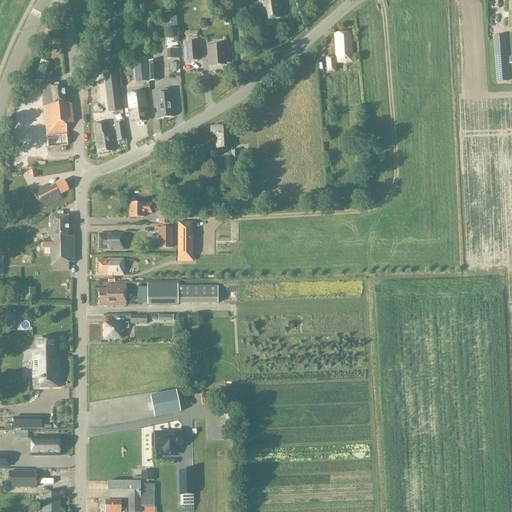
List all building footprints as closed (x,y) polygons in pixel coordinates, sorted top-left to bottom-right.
[(263,12),(265,21),(280,18),(279,10),(280,10),(278,0),(259,0),(262,12),(263,12)] [(335,34),(336,63),(352,62),(350,33),(335,34)] [(508,81),(504,36),(493,36),(497,82),(508,81)] [(197,43),(186,44),(187,62),(198,61),(197,43)] [(207,48),(209,67),(226,66),(225,46),(207,48)] [(178,59),(178,48),(167,49),(167,60),(178,59)] [(335,58),(325,58),(327,72),(328,73),(334,73),(334,71),(336,71),(335,58)] [(148,61),(149,82),(158,81),(157,61),(148,61)] [(146,64),(135,65),(135,74),(147,73),(146,64)] [(116,76),(103,77),(107,112),(120,111),(116,76)] [(73,123),(71,105),(64,103),(62,84),(41,87),(49,148),(68,146),(66,124),(73,123)] [(142,108),(145,108),(143,91),(125,94),(130,125),(133,124),(135,134),(142,133),(141,123),(144,123),(142,108)] [(174,118),(171,91),(155,93),(158,119),(174,118)] [(91,121),(103,120),(102,112),(90,112),(91,121)] [(94,125),(98,153),(114,151),(112,135),(110,135),(108,132),(107,123),(94,125)] [(125,140),(122,124),(114,125),(117,141),(125,140)] [(231,148),(230,126),(211,127),(211,136),(216,136),(217,149),(231,148)] [(16,145),(15,158),(24,158),(25,145),(16,145)] [(238,159),(238,151),(230,152),(231,164),(240,163),(240,159),(238,159)] [(205,162),(205,152),(193,152),(193,163),(205,162)] [(35,170),(28,171),(29,179),(37,178),(35,170)] [(63,181),(49,188),(47,186),(34,192),(42,208),(61,199),(59,195),(68,191),(63,181)] [(151,204),(129,204),(129,218),(143,218),(143,214),(151,214),(151,204)] [(173,211),(160,211),(160,225),(172,225),(173,211)] [(50,241),(44,241),(41,241),(42,249),(51,249),(51,271),(69,271),(69,264),(74,264),(74,236),(68,237),(68,216),(50,216),(50,241)] [(177,223),(178,262),(192,262),(192,223),(177,223)] [(158,228),(158,249),(172,248),(172,229),(172,228),(167,228),(158,228)] [(99,250),(123,250),(123,234),(99,234),(99,250)] [(99,276),(114,276),(123,276),(123,260),(99,260),(99,276)] [(98,307),(125,307),(125,285),(106,285),(106,290),(98,290),(98,307)] [(147,305),(178,305),(178,285),(147,285),(147,305)] [(219,285),(179,285),(179,303),(219,303),(219,285)] [(24,300),(34,300),(35,300),(35,288),(24,288),(24,300)] [(0,325),(15,325),(15,306),(0,305),(0,325)] [(130,324),(146,324),(147,316),(131,316),(130,324)] [(128,324),(104,323),(104,340),(121,340),(121,329),(128,329),(128,324)] [(38,389),(60,389),(60,366),(60,357),(58,357),(56,357),(56,349),(56,339),(35,340),(35,344),(35,349),(31,349),(31,362),(32,362),(32,371),(31,371),(31,376),(31,379),(38,379),(38,380),(38,389)] [(188,346),(188,355),(198,355),(197,346),(188,346)] [(176,391),(150,396),(154,418),(180,412),(176,391)] [(12,421),(12,430),(23,430),(34,430),(41,430),(41,417),(12,417),(12,421)] [(181,433),(155,434),(155,448),(163,448),(163,456),(175,455),(175,447),(181,447),(181,433)] [(59,438),(30,438),(30,455),(30,457),(59,457),(59,454),(59,438)] [(179,472),(179,496),(192,495),(192,472),(179,472)] [(9,487),(35,487),(35,473),(9,473),(9,487)] [(153,473),(141,473),(141,481),(153,481),(153,473)] [(108,482),(108,499),(129,499),(128,511),(145,511),(146,508),(154,508),(154,485),(140,485),(140,482),(108,482)] [(59,511),(59,494),(42,494),(42,511),(59,511)] [(126,501),(105,501),(104,511),(126,511),(126,501)]
